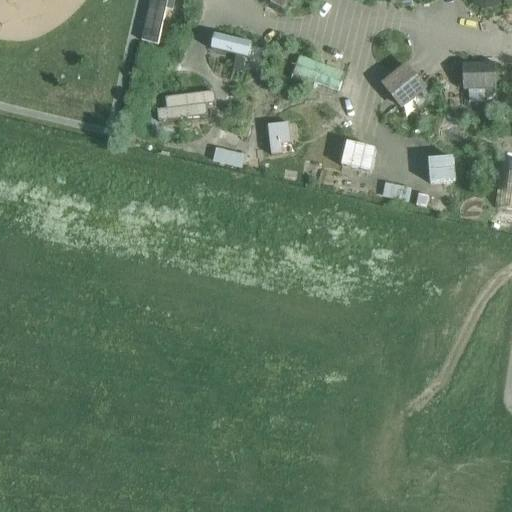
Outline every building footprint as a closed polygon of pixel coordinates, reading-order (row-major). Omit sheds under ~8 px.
[(158,45),(168,0),(151,0),(142,41),(143,41),(158,45)] [(259,0),(271,6),(283,13),(290,0),(259,0)] [(215,36),(212,50),(249,59),(252,45),(215,36)] [(346,74),(300,57),(293,76),(339,92),(346,74)] [(496,65),(464,66),(464,91),(497,90),(496,65)] [(408,68),(385,87),(403,109),(425,91),(408,68)] [(215,93),(165,99),(167,110),(157,111),(159,122),(208,117),(207,106),(216,105),(215,93)] [(292,145),(289,124),(269,126),(272,157),(282,156),(281,146),(292,145)] [(342,167),(371,174),(376,151),(348,144),(342,167)] [(431,185),(456,183),(454,159),(429,161),(431,185)] [(499,173),(494,209),(511,210),(511,162),(510,163),(509,174),(499,173)]
